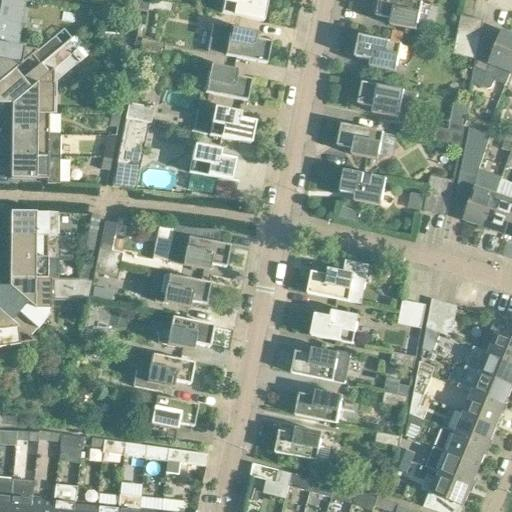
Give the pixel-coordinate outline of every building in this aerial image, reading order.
[(223,0),(220,14),(263,23),(267,1),(261,0),(223,0)] [(379,0),(377,17),(393,20),(392,25),(391,25),(391,26),(417,31),(423,3),(405,0),(379,0)] [(149,1),(147,12),(170,17),(172,6),(149,1)] [(103,16),(101,30),(120,31),(121,18),(103,16)] [(465,58),(473,19),(461,16),(453,56),(465,58)] [(476,60),(481,35),(484,21),(473,19),(465,58),(476,60)] [(0,81),(3,79),(4,80),(10,75),(17,84),(40,65),(32,55),(27,50),(18,48),(22,25),(0,21),(0,81)] [(229,31),(211,27),(206,53),(266,65),(271,43),(254,40),(255,35),(257,35),(257,34),(230,29),(229,31)] [(505,86),(511,73),(511,68),(511,34),(502,31),(498,42),(481,35),(476,60),(471,86),(486,92),(491,89),(494,82),(505,86)] [(360,37),(356,58),(372,62),(371,67),(370,67),(370,68),(397,73),(402,45),(360,37)] [(141,41),(138,53),(162,58),(164,46),(141,41)] [(11,113),(11,114),(56,114),(56,85),(85,60),(72,44),(42,68),(40,65),(17,84),(25,93),(19,98),(11,105),(11,113)] [(235,73),(237,72),(210,66),(204,94),(247,102),(251,81),(235,78),(235,73)] [(363,83),(359,105),(375,108),(374,113),(373,114),(400,119),(401,120),(401,119),(400,118),(401,112),(414,115),(418,95),(405,92),(363,83)] [(115,101),(113,113),(120,115),(123,102),(115,101)] [(128,103),(111,188),(123,189),(127,171),(137,122),(148,124),(151,107),(128,103)] [(213,114),(197,112),(194,132),(191,131),(191,133),(250,145),(255,123),(238,120),(239,115),(240,114),(241,114),(214,108),(214,109),(214,110),(213,114)] [(117,131),(120,115),(113,113),(109,129),(117,131)] [(56,115),(56,114),(11,114),(11,135),(49,136),(49,115),(56,115)] [(450,121),(448,130),(461,133),(463,124),(450,121)] [(137,122),(127,171),(138,173),(148,124),(137,122)] [(342,125),(338,147),(355,150),(354,155),(352,156),(379,161),(385,134),(342,125)] [(470,127),(461,171),(477,176),(473,188),(475,188),(471,200),(464,221),(485,228),(496,195),(501,180),(502,178),(479,171),(491,135),(470,127)] [(433,144),(461,149),(464,133),(461,133),(448,130),(436,128),(433,144)] [(11,135),(10,157),(59,158),(60,136),(49,136),(11,135)] [(103,156),(111,158),(116,137),(107,137),(103,156)] [(502,149),(511,152),(511,149),(511,141),(505,139),(505,141),(502,149)] [(221,152),(221,151),(194,146),(189,174),(231,182),(235,161),(218,157),(219,152),(221,152)] [(109,172),(111,158),(103,156),(101,170),(109,172)] [(59,185),(59,158),(10,157),(10,179),(47,180),(47,184),(59,185)] [(382,208),(387,180),(345,172),(341,193),(357,197),(356,201),(355,202),(382,208)] [(427,198),(424,212),(435,215),(442,179),(431,177),(427,198)] [(442,179),(435,215),(447,217),(454,181),(442,179)] [(511,200),(496,195),(485,228),(505,235),(511,215),(511,200)] [(10,214),(9,237),(57,237),(58,213),(47,213),(46,215),(10,214)] [(87,236),(95,238),(99,216),(91,216),(90,222),(87,236)] [(104,223),(94,274),(105,276),(110,252),(116,225),(104,223)] [(159,226),(152,259),(209,272),(209,271),(208,270),(209,265),(225,269),(230,247),(218,245),(220,231),(190,229),(174,226),(174,229),(159,226)] [(93,252),(95,238),(87,236),(85,250),(93,252)] [(9,237),(9,258),(57,259),(57,237),(9,237)] [(110,252),(105,276),(117,278),(122,255),(110,252)] [(57,259),(9,258),(9,280),(57,280),(57,259)] [(346,261),(344,273),(329,270),(330,271),(329,276),(312,273),(308,294),(362,305),(370,266),(346,261)] [(79,279),(87,281),(90,267),(82,266),(79,279)] [(153,301),(189,309),(188,308),(189,303),(205,306),(210,285),(147,272),(142,294),(154,296),(153,301)] [(57,280),(9,280),(9,289),(22,301),(15,310),(37,329),(50,315),(50,301),(88,302),(92,282),(87,281),(79,279),(78,279),(78,281),(57,280)] [(432,300),(427,329),(440,334),(446,304),(432,300)] [(410,327),(415,304),(403,301),(398,325),(410,327)] [(426,306),(415,304),(410,327),(421,330),(426,306)] [(458,307),(446,304),(440,334),(450,338),(458,307)] [(88,305),(85,319),(92,320),(92,322),(99,324),(102,308),(88,305)] [(37,329),(15,310),(7,319),(0,313),(0,347),(24,344),(37,329)] [(333,319),(316,315),(312,337),(354,345),(360,318),(333,312),(333,313),(334,314),(333,319)] [(193,351),(192,350),(193,345),(209,348),(213,327),(172,318),(169,333),(157,333),(158,344),(193,351)] [(496,320),(483,351),(511,363),(511,325),(496,319),(496,320)] [(106,335),(83,330),(80,342),(104,346),(106,335)] [(466,368),(511,386),(511,363),(483,351),(474,348),(466,368)] [(345,385),(351,354),(338,352),(337,354),(313,350),(314,351),(313,356),(296,353),(292,374),(334,383),(345,385)] [(414,370),(416,358),(393,353),(390,365),(414,370)] [(194,364),(152,356),(148,374),(136,372),(133,387),(161,393),(163,387),(173,389),(173,388),(172,387),(173,383),(189,386),(194,364)] [(435,369),(419,363),(418,372),(431,377),(435,369)] [(458,388),(472,394),(505,407),(505,406),(511,389),(511,386),(466,368),(458,388)] [(74,370),(72,381),(96,386),(98,374),(74,370)] [(418,372),(413,393),(423,397),(432,377),(431,377),(418,372)] [(338,425),(343,397),(317,392),(318,393),(316,398),(300,395),(296,416),(338,425)] [(406,410),(409,398),(385,393),(383,405),(406,410)] [(414,417),(423,421),(427,412),(418,409),(423,397),(413,393),(409,415),(414,417)] [(505,408),(505,407),(472,394),(464,414),(497,427),(505,408)] [(150,425),(176,431),(177,431),(176,430),(177,425),(193,428),(197,407),(156,398),(150,425)] [(464,414),(456,434),(489,447),(489,446),(497,427),(464,414)] [(2,417),(2,426),(17,426),(17,417),(2,417)] [(65,417),(63,428),(86,433),(89,421),(65,417)] [(425,421),(423,421),(414,417),(411,425),(421,429),(425,421)] [(297,430),(298,431),(297,436),(280,432),(276,454),(318,462),(324,435),(297,429),(297,430)] [(489,447),(456,434),(444,429),(436,449),(480,467),(488,448),(489,447)] [(4,432),(4,447),(16,448),(16,441),(17,433),(4,432)] [(17,433),(16,441),(38,443),(38,441),(39,434),(17,433)] [(39,434),(38,441),(60,444),(60,436),(39,433),(39,434)] [(395,449),(399,449),(401,438),(377,433),(375,445),(395,449)] [(60,444),(59,447),(81,449),(82,438),(60,436),(60,444)] [(91,439),(90,448),(102,450),(103,441),(91,439)] [(103,441),(102,450),(102,454),(123,457),(125,444),(103,441)] [(123,457),(145,459),(146,447),(125,444),(123,457)] [(145,459),(166,462),(168,450),(146,447),(145,459)] [(426,468),(440,474),(472,487),(473,486),(480,467),(436,449),(434,448),(426,468)] [(166,462),(165,473),(178,475),(179,464),(205,468),(208,455),(168,450),(166,462)] [(403,459),(412,463),(416,454),(406,450),(403,459)] [(407,474),(412,463),(403,459),(398,470),(407,474)] [(253,465),(251,477),(266,481),(275,484),(278,471),(253,465)] [(292,474),(288,487),(310,493),(313,480),(292,474)] [(462,511),(464,508),(472,488),(472,487),(440,474),(426,509),(427,509),(436,511),(462,511)] [(0,511),(8,511),(12,481),(0,479),(0,511)] [(335,485),(313,480),(310,493),(331,499),(335,485)] [(12,481),(8,511),(30,511),(32,498),(33,483),(12,481)] [(335,485),(331,499),(352,505),(356,490),(335,485)] [(55,486),(53,501),(52,511),(73,511),(75,503),(76,488),(55,486)] [(356,490),(352,505),(373,510),(373,508),(376,499),(377,496),(356,490)] [(96,505),(95,511),(117,511),(119,497),(97,495),(96,505)] [(117,511),(138,511),(139,510),(140,499),(119,496),(119,497),(117,511)] [(30,511),(52,511),(53,501),(32,498),(30,511)] [(376,499),(373,508),(386,511),(396,511),(398,507),(376,499)] [(73,511),(95,511),(96,505),(75,503),(73,511)]
